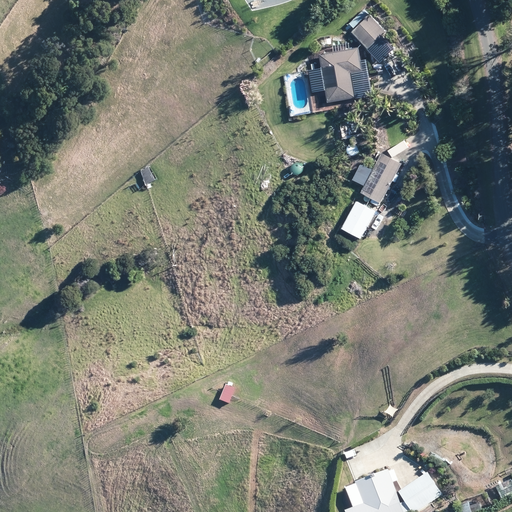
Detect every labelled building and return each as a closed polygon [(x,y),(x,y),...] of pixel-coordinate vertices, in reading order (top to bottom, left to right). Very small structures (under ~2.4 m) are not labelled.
[(371,17),(354,35),(370,50),(387,33),(371,17)] [(361,51),(321,57),(329,105),(356,101),(352,74),(364,72),(361,51)] [(361,192),(381,203),(402,166),(382,155),(361,192)] [(405,511),(391,470),(360,481),(367,501),(350,508),(351,511),(405,511)] [(429,474),(403,492),(417,511),(420,511),(444,495),(429,474)]
